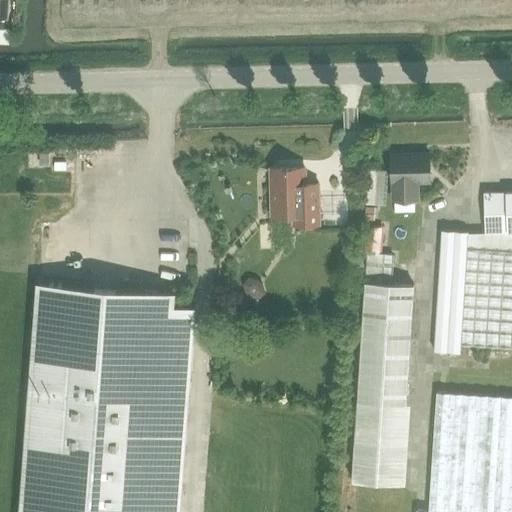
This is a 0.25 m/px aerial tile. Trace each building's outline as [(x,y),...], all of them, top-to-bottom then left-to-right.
[(0,42),(8,43),(8,28),(3,28),(4,22),(0,21),(0,42)] [(430,154),(391,155),(392,182),(395,182),(395,200),(419,199),(418,182),(431,181),(430,154)] [(368,163),(366,203),(387,204),(389,164),(368,163)] [(294,216),(294,226),(320,225),(319,184),(305,185),(305,168),(271,170),(273,217),(294,216)] [(484,232),(511,231),(511,190),(483,191),(484,231),(484,232)] [(365,260),(383,261),(385,225),(367,224),(365,260)] [(511,231),(484,232),(468,233),(468,232),(443,230),(435,351),(461,353),(461,344),(511,347),(511,231)] [(221,253),(216,313),(244,315),(249,255),(221,253)] [(358,402),(407,405),(415,285),(366,282),(358,402)] [(26,475),(23,511),(154,511),(168,347),(193,349),(196,311),(172,309),(173,295),(42,284),(36,354),(34,379),(34,383),(30,383),(29,391),(33,392),(28,451),(26,475)] [(415,511),(511,511),(511,398),(437,393),(428,511),(425,511),(416,511),(415,511)]
